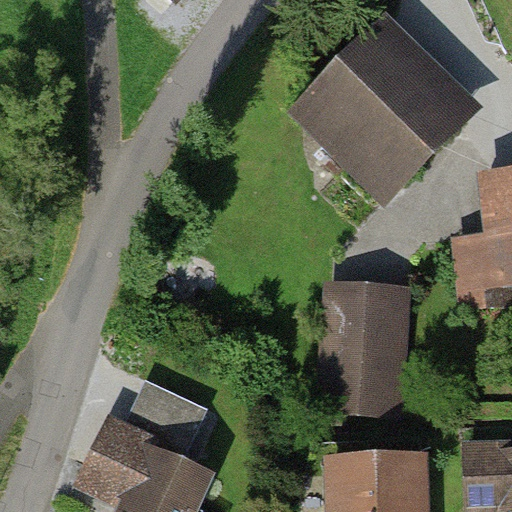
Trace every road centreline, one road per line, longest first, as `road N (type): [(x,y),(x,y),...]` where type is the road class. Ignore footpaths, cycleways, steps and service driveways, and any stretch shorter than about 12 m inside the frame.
road 1 (residential): [(115,215),(248,0)]
road 2 (unclassified): [(115,215),(94,0)]
road 3 (unclassified): [(22,511),(80,344)]
road 4 (unclassified): [(80,344),(115,215)]
